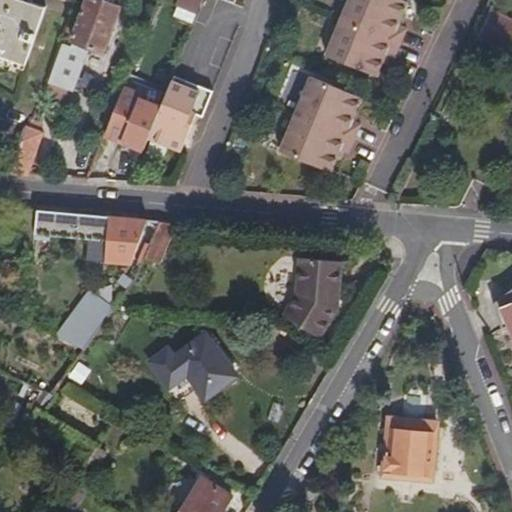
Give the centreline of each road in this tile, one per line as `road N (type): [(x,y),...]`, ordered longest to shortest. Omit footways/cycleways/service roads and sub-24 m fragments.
road 1 (tertiary): [(429,234),(0,192)]
road 2 (residential): [(393,294),(265,511)]
road 3 (residential): [(511,462),(449,300)]
